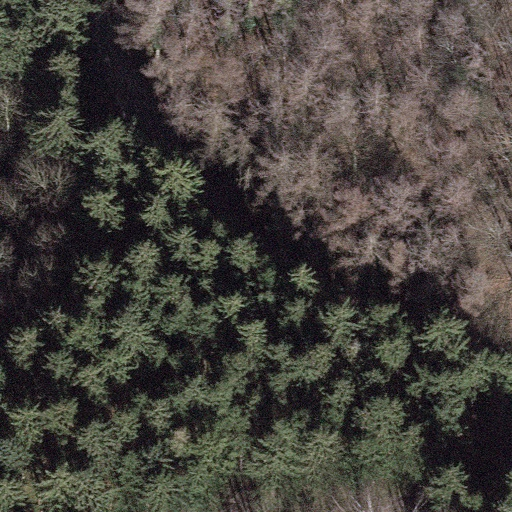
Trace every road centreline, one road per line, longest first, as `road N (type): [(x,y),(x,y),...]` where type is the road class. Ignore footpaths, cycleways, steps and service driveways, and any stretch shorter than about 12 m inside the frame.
road 1 (track): [(93,0),(110,97),(235,248),(370,341),(511,390)]
road 2 (track): [(511,484),(388,511)]
